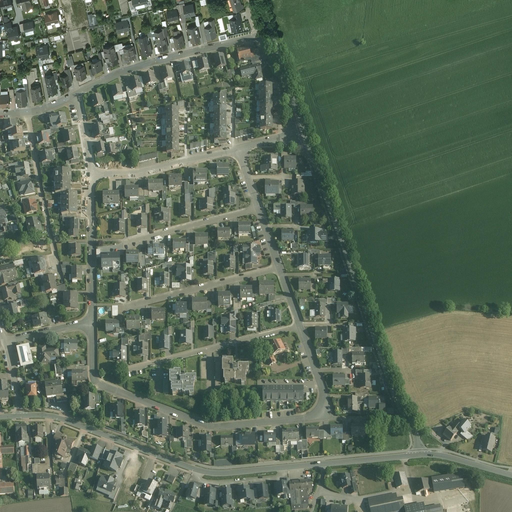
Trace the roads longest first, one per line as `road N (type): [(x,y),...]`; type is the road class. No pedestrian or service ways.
road 1 (tertiary): [(21,415),(55,416),(216,473),(420,454)]
road 2 (residential): [(299,326),(323,395),(320,411),(222,426),(96,380),(91,321)]
road 3 (tertiary): [(420,454),(304,134)]
road 4 (residential): [(75,95),(139,65),(259,35)]
road 5 (residential): [(299,326),(125,369)]
road 6 (residential): [(279,267),(124,307)]
road 7 (residential): [(26,112),(56,264)]
road 8 (residential): [(90,173),(141,172),(238,148)]
road 9 (residential): [(91,321),(90,173)]
road 10 (tertiary): [(304,134),(259,0)]
road 11 (residential): [(258,208),(126,242)]
